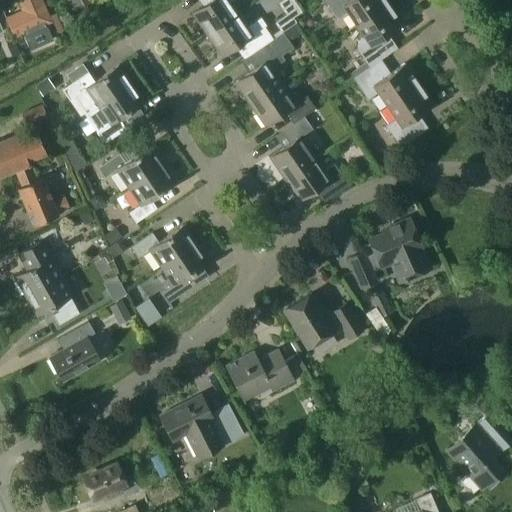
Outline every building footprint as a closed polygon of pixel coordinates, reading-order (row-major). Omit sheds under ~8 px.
[(16,0),(21,9),(5,16),(14,36),(24,32),(45,22),(51,19),(47,12),(41,0),(16,0)] [(204,0),(206,3),(192,13),(200,25),(201,24),(208,34),(238,13),(230,2),(233,0),(197,0),(198,1),(200,0),(204,0)] [(281,0),(293,16),(301,10),(294,0),(281,0)] [(357,25),(389,3),(386,0),(323,0),(337,19),(348,11),(357,25)] [(358,40),(357,49),(366,63),(369,67),(370,66),(370,67),(375,63),(381,59),(392,52),(382,38),(403,24),(389,3),(357,25),(365,36),(358,40)] [(238,13),(208,34),(215,44),(213,45),(221,56),(243,42),(251,53),(251,54),(270,41),(273,39),(264,27),(266,26),(260,18),(247,27),(238,13)] [(45,22),(24,32),(26,37),(30,46),(31,48),(52,39),(47,28),(45,22)] [(273,39),(270,41),(251,54),(251,53),(247,56),(256,68),(235,83),(243,95),(244,94),(251,103),(281,83),(272,69),(285,61),(281,55),(292,48),(282,33),(273,39)] [(82,63),(68,73),(73,82),(88,72),(82,63)] [(384,77),(375,63),(370,67),(370,66),(369,67),(352,78),(367,100),(378,92),(387,105),(419,84),(405,63),(384,77)] [(85,115),(132,83),(119,64),(94,82),(88,72),(61,89),(69,101),(74,98),(85,115)] [(119,118),(144,101),(132,83),(85,115),(96,131),(95,132),(103,144),(126,129),(119,118)] [(281,83),(251,103),(258,113),(256,114),(264,126),(285,111),(293,123),(294,123),(303,117),(303,116),(315,108),(307,96),(303,99),(301,94),(293,93),(290,96),(281,83)] [(422,132),(413,119),(433,105),(419,84),(387,105),(396,118),(386,126),(401,147),(422,132)] [(27,127),(48,118),(42,104),(21,113),(27,127)] [(303,117),(294,123),(293,123),(282,131),(291,143),(269,158),(277,170),(279,169),(285,179),(316,158),(301,137),(312,129),(303,117)] [(20,187),(36,180),(28,160),(46,152),(37,131),(18,138),(17,134),(0,141),(0,175),(14,170),(20,187)] [(74,138),(63,144),(76,169),(87,164),(74,138)] [(118,153),(97,168),(104,178),(116,170),(128,187),(164,163),(151,145),(125,163),(119,154),(118,153)] [(334,164),(324,171),(316,158),(285,179),(292,188),(291,189),(299,201),(320,186),(329,199),(351,183),(342,171),(340,173),(334,164)] [(150,199),(176,182),(164,163),(128,187),(140,204),(128,212),(135,223),(156,209),(150,199)] [(52,202),(42,178),(36,180),(20,187),(18,188),(34,225),(58,215),(57,212),(69,208),(64,197),(52,202)] [(381,267),(390,263),(399,283),(431,269),(409,218),(388,227),(390,230),(369,239),(375,253),(365,257),(363,251),(347,258),(360,289),(377,282),(372,269),(381,266),(381,267)] [(137,258),(149,250),(161,267),(196,243),(184,225),(158,243),(151,233),(130,248),(137,258)] [(26,296),(63,275),(52,256),(49,258),(39,242),(18,253),(24,263),(31,260),(34,266),(15,277),(26,296)] [(183,279),(209,262),(196,243),(161,267),(173,284),(160,292),(168,303),(189,288),(183,279)] [(63,275),(26,296),(37,315),(56,305),(59,311),(53,315),(59,325),(79,313),(70,297),(74,295),(63,275)] [(392,311),(381,287),(369,293),(380,317),(392,311)] [(308,347),(335,331),(340,328),(348,340),(363,330),(346,302),(331,312),(320,308),(311,293),(285,310),(308,347)] [(154,307),(140,317),(147,326),(160,317),(154,307)] [(57,339),(63,350),(49,357),(63,381),(100,360),(87,337),(94,333),(88,321),(57,339)] [(254,351),(225,365),(243,401),(259,393),(262,397),(295,380),(279,349),(259,359),(254,351)] [(201,394),(160,415),(173,441),(186,434),(198,458),(238,438),(244,435),(231,410),(225,413),(213,419),(201,394)] [(511,438),(488,412),(447,450),(482,489),(486,485),(490,490),(500,480),(496,476),(503,470),(494,459),(501,452),(511,442),(511,438)] [(118,487),(125,484),(116,464),(84,478),(93,498),(103,494),(105,498),(120,491),(118,487)] [(413,500),(418,511),(437,511),(430,493),(413,500)]
